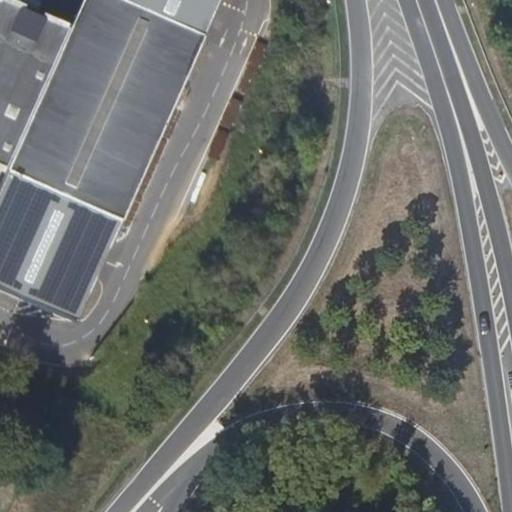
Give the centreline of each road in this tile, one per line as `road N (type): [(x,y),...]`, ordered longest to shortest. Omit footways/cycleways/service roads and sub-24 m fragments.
road 1 (secondary): [(356,0),(356,145),(323,247),(231,384),(118,511)]
road 2 (primary): [(420,0),(474,251),(511,505)]
road 3 (primary): [(193,469),(255,425),(303,413),(357,413),(404,429),(431,450),(476,511)]
road 4 (primary): [(511,290),(425,0)]
road 5 (primary): [(511,162),(439,0)]
